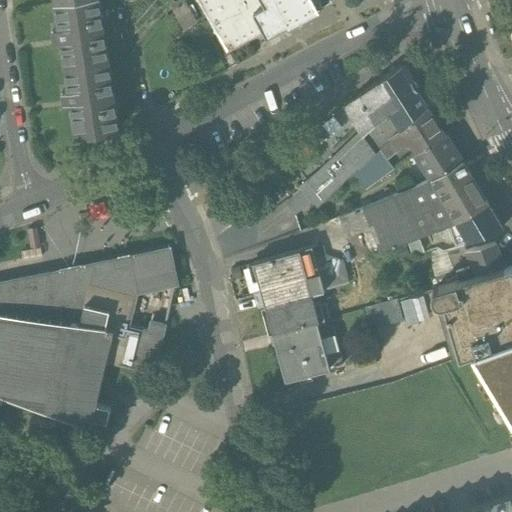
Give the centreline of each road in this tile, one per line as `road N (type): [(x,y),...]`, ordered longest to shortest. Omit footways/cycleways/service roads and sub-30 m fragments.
road 1 (residential): [(256,511),(206,276),(155,151)]
road 2 (residential): [(155,151),(356,36),(451,4)]
road 3 (residential): [(0,25),(34,211)]
road 4 (residential): [(34,211),(155,151)]
